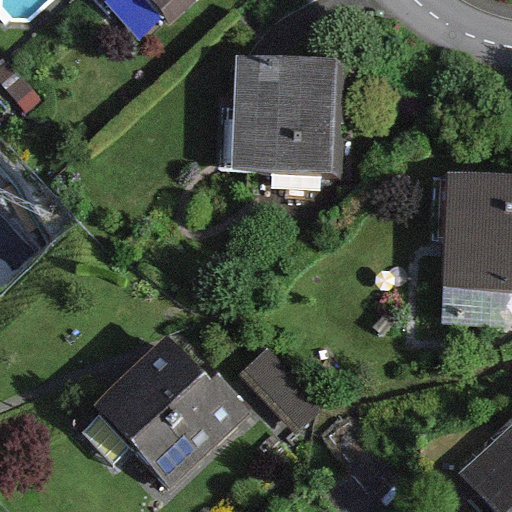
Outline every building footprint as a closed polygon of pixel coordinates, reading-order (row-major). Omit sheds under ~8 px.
[(154,0),(171,19),(192,0),(154,0)] [(349,177),(356,65),(244,58),(237,170),(349,177)] [(58,228),(73,216),(23,159),(9,171),(58,228)] [(445,292),(511,295),(511,180),(451,177),(445,292)] [(174,492),(250,415),(172,338),(96,416),(174,492)] [(322,414),(268,351),(241,374),(294,437),(322,414)] [(497,511),(511,511),(511,424),(460,470),(497,511)]
